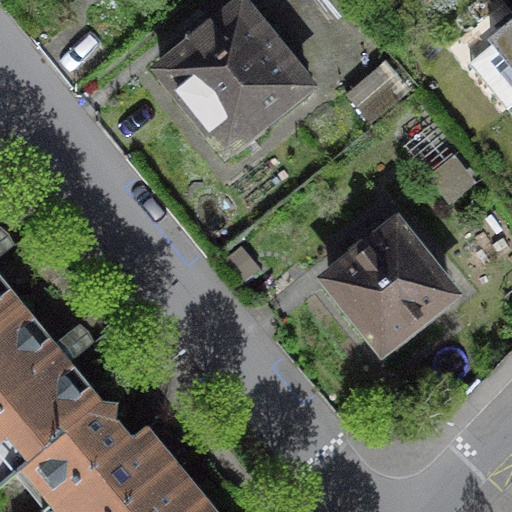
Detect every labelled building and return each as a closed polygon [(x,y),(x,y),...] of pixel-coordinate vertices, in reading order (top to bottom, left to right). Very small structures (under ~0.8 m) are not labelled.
[(511,0),(501,0),(511,11),(511,10),(511,0)] [(192,45),(159,72),(226,152),(306,86),(240,7),(214,28),(209,22),(187,39),(192,45)] [(511,23),(490,42),(511,68),(511,23)] [(372,246),(328,281),(382,347),(448,294),(394,228),(390,232),(381,220),(363,235),(372,246)] [(0,298),(0,322),(12,313),(0,298)] [(12,313),(0,322),(0,403),(52,361),(12,313)] [(52,361),(0,403),(0,485),(15,473),(92,408),(52,361)] [(46,509),(50,505),(122,445),(106,427),(116,419),(116,403),(100,400),(92,408),(15,473),(46,509)] [(122,445),(50,505),(56,511),(117,511),(167,471),(136,434),(122,445)] [(167,471),(117,511),(193,511),(198,508),(167,471)]
